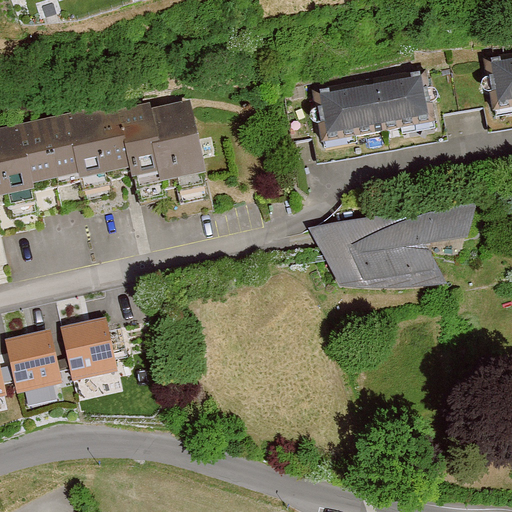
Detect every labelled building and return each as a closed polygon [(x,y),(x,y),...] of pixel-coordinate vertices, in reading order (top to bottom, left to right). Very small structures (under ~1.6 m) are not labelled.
[(511,55),(483,61),(492,107),(511,103),(511,55)] [(424,72),(370,82),(373,97),(377,96),(384,132),(401,129),(400,125),(433,119),(424,72)] [(354,138),(384,132),(377,96),(373,97),(370,82),(311,93),(320,140),(353,134),(354,138)] [(0,236),(44,227),(42,218),(83,209),(85,218),(128,208),(121,175),(133,173),(140,206),(163,201),(167,221),(213,211),(207,182),(204,183),(188,109),(150,117),(148,110),(116,117),(118,125),(95,129),(92,116),(27,130),(0,136),(0,236)] [(422,245),(457,240),(464,212),(459,214),(459,212),(429,219),(411,224),(409,219),(381,230),(353,245),(362,258),(353,259),(359,277),(375,276),(378,280),(409,279),(440,276),(422,245)] [(105,322),(64,331),(75,380),(116,371),(105,322)] [(49,335),(8,344),(19,393),(60,384),(49,335)] [(185,392),(196,413),(213,405),(203,383),(185,392)]
